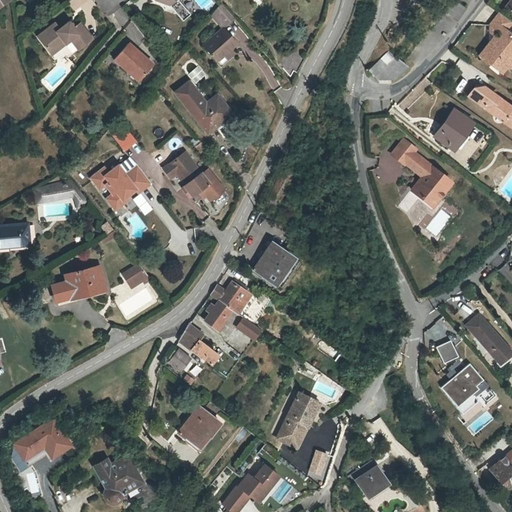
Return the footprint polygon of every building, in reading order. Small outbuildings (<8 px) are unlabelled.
[(169,0),(172,2),(169,5),(182,22),(189,16),(176,0),(169,0)] [(511,0),(506,0),(502,6),(511,14),(511,0)] [(457,24),(466,12),(454,3),(445,15),(457,24)] [(501,37),(505,32),(510,24),(499,15),(489,28),(501,37)] [(232,36),(220,21),(199,39),(211,54),(232,36)] [(35,40),(47,55),(61,44),(64,47),(69,42),(77,52),(90,41),(78,26),(72,30),(67,24),(58,32),(53,26),(35,40)] [(479,59),(502,75),(506,69),(511,60),(511,36),(505,32),(501,37),(498,41),(494,39),(479,59)] [(66,61),(77,52),(69,42),(64,47),(61,44),(47,55),(54,63),(62,56),(66,61)] [(113,61),(126,72),(127,70),(137,79),(139,80),(152,65),(127,44),(113,61)] [(289,48),(280,63),(297,73),(306,56),(289,48)] [(386,50),(369,70),(379,78),(394,78),(406,66),(386,50)] [(127,70),(126,72),(124,74),(134,83),(137,79),(127,70)] [(177,91),(194,114),(208,103),(190,81),(177,91)] [(505,125),(511,130),(511,108),(510,107),(509,107),(499,100),(497,100),(493,97),(494,95),(484,88),(474,89),(468,97),(482,107),(484,106),(486,111),(497,119),(499,117),(505,121),(505,125)] [(235,116),(218,95),(208,103),(194,114),(209,132),(217,126),(219,129),(235,116)] [(465,120),(448,108),(430,130),(447,143),(465,120)] [(497,119),(505,125),(505,121),(499,117),(497,119)] [(135,141),(126,130),(114,139),(123,151),(135,141)] [(195,144),(208,160),(212,157),(200,140),(195,144)] [(402,164),(404,162),(412,152),(414,149),(403,140),(391,155),(402,164)] [(255,143),(247,141),(243,155),(252,157),(255,143)] [(404,162),(413,170),(422,160),(412,152),(404,162)] [(180,174),(187,185),(186,186),(193,197),(210,183),(189,153),(166,168),(173,178),(180,174)] [(422,160),(413,170),(423,178),(412,191),(423,200),(433,207),(452,184),(422,160)] [(152,183),(138,164),(125,174),(119,165),(109,173),(105,167),(92,178),(100,189),(106,184),(113,194),(107,198),(116,209),(126,202),(124,199),(129,195),(137,190),(139,193),(152,183)] [(383,166),(373,170),(379,186),(389,182),(383,166)] [(89,202),(71,181),(37,191),(40,203),(71,197),(82,209),(89,202)] [(26,225),(0,226),(0,246),(26,245),(26,225)] [(115,230),(102,237),(105,242),(118,234),(115,230)] [(292,261),(271,246),(254,269),(275,285),(292,261)] [(140,263),(132,269),(135,272),(143,267),(140,263)] [(70,281),(54,285),(57,300),(91,292),(92,297),(106,294),(99,266),(68,274),(70,281)] [(135,272),(132,269),(125,274),(133,286),(143,278),(148,274),(143,267),(135,272)] [(151,278),(148,274),(143,278),(146,282),(151,278)] [(246,304),(253,293),(246,288),(251,281),(243,275),(238,282),(237,282),(230,292),(246,304)] [(246,304),(230,292),(218,284),(215,288),(211,294),(220,300),(233,309),(239,313),(246,304)] [(206,320),(219,329),(233,309),(220,300),(215,306),(212,304),(208,310),(211,312),(206,320)] [(468,302),(458,312),(463,318),(474,308),(468,302)] [(497,359),(510,347),(492,328),(490,329),(487,326),(488,324),(477,313),(466,323),(481,338),(479,340),(497,359)] [(238,328),(254,339),(261,329),(245,318),(238,328)] [(481,338),(466,323),(464,325),(479,340),(481,338)] [(179,341),(192,350),(200,341),(205,335),(189,324),(184,333),(179,341)] [(218,355),(200,341),(192,350),(211,364),(218,355)] [(319,346),(331,356),(335,350),(323,341),(319,346)] [(451,341),(437,347),(444,365),(458,359),(451,341)] [(192,359),(180,349),(170,362),(183,371),(192,359)] [(468,363),(440,387),(456,406),(475,390),(472,386),(481,378),(468,363)] [(193,378),(200,370),(195,365),(188,372),(193,378)] [(475,390),(456,406),(462,414),(478,401),(477,399),(480,397),(485,403),(495,395),(481,378),(472,386),(475,390)] [(301,393),(298,399),(318,409),(321,403),(301,393)] [(318,409),(298,399),(278,438),(297,448),(308,426),(309,427),(318,409)] [(177,431),(186,438),(189,435),(199,443),(208,432),(210,433),(219,421),(198,405),(177,431)] [(53,416),(14,441),(26,460),(43,449),(51,463),(74,449),(53,416)] [(198,448),(210,433),(208,432),(199,443),(189,435),(186,438),(198,448)] [(97,496),(98,496),(102,498),(104,498),(105,498),(107,497),(108,496),(109,496),(110,494),(111,494),(112,491),(112,489),(112,487),(133,477),(119,451),(101,460),(97,454),(85,461),(96,483),(95,484),(95,485),(94,486),(94,487),(94,488),(94,489),(94,490),(95,492),(95,493),(96,495),(97,496)] [(310,471),(320,475),(328,455),(317,451),(310,471)] [(511,465),(505,457),(490,470),(505,489),(511,483),(511,465)] [(355,481),(366,496),(387,482),(371,460),(342,480),(347,486),(355,481)] [(248,473),(239,485),(238,484),(223,503),(226,506),(233,511),(235,511),(244,501),(244,494),(248,493),(254,498),(259,491),(260,491),(266,491),(279,475),(265,464),(254,477),(248,473)] [(259,491),(254,498),(258,501),(266,491),(260,491),(259,491)]
